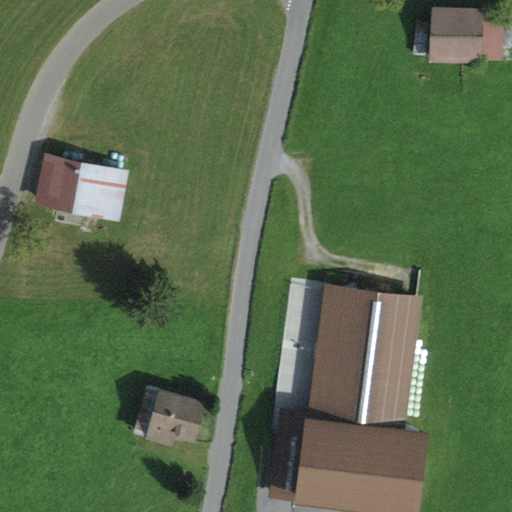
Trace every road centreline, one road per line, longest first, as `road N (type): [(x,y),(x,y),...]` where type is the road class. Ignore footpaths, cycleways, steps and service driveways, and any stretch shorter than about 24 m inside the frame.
road 1 (tertiary): [(301,0),(242,270),(209,511)]
road 2 (tertiary): [(0,219),(28,124),(68,49),(124,0)]
